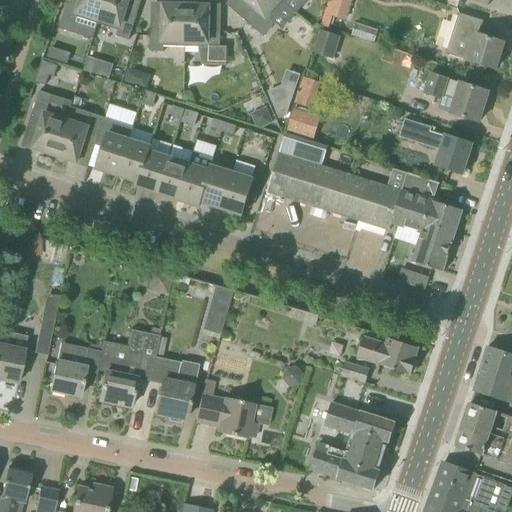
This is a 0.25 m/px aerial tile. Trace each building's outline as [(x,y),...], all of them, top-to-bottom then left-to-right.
[(98,24),(105,0),(68,0),(63,19),(75,23),(77,18),(98,24)] [(105,0),(98,24),(118,31),(117,37),(129,40),(137,17),(125,13),(129,0),(105,0)] [(263,37),(275,24),(270,20),(285,4),(280,0),(245,0),(255,8),(244,20),(263,37)] [(327,0),(320,25),(329,28),(333,18),(339,20),(339,18),(346,20),(351,0),(327,0)] [(164,47),(185,47),(187,6),(163,6),(163,7),(164,7),(164,27),(151,27),(150,52),(164,52),(164,47)] [(210,7),(187,6),(185,47),(199,48),(202,65),(227,66),(227,47),(220,47),(221,29),(209,29),(209,8),(210,8),(210,7)] [(448,50),(446,55),(467,62),(468,61),(496,70),(504,43),(479,35),(483,21),(459,14),(448,50)] [(334,60),(341,37),(321,31),(313,53),(334,60)] [(70,55),(51,49),(49,58),(67,64),(70,55)] [(97,61),(89,59),(85,71),(93,73),(97,61)] [(41,60),(37,80),(50,83),(54,62),(41,60)] [(441,99),(443,96),(456,100),(452,114),(479,123),(489,92),(461,83),(460,84),(447,80),(448,79),(431,73),(425,93),(441,99)] [(303,78),(294,103),(312,109),(321,84),(303,78)] [(287,116),(290,106),(282,87),(268,92),(279,119),(287,116)] [(34,148),(33,149),(56,156),(68,117),(48,110),(52,96),(40,92),(29,125),(41,128),(35,148),(34,148)] [(152,111),(155,101),(157,96),(145,92),(140,107),(152,111)] [(84,142),(95,146),(104,118),(71,107),(68,117),(56,156),(78,163),(78,162),(84,142)] [(170,115),(182,119),(184,111),(172,107),(170,115)] [(266,108),(251,115),(256,127),(263,128),(273,124),(266,108)] [(325,117),(295,108),(286,134),(317,144),(325,117)] [(196,114),(184,111),(182,119),(193,122),(196,114)] [(104,118),(95,146),(103,148),(97,168),(96,167),(96,169),(118,176),(129,141),(134,127),(104,118)] [(223,132),(225,124),(214,120),(211,128),(223,132)] [(472,144),(405,123),(400,137),(441,150),(436,165),(462,175),(463,172),(467,173),(470,161),(467,160),(472,144)] [(225,124),(223,132),(234,135),(237,128),(225,124)] [(280,153),(333,170),(339,151),(317,144),(286,134),(280,153)] [(129,141),(118,176),(138,182),(139,182),(148,153),(150,147),(129,141)] [(199,207),(201,202),(212,167),(214,159),(194,152),(189,166),(178,200),(199,207)] [(139,182),(138,182),(137,185),(136,185),(135,186),(158,193),(168,159),(148,153),(139,182)] [(400,191),(393,189),(333,170),(280,153),(279,153),(267,191),(328,211),(366,223),(389,230),(391,223),(402,192),(400,191)] [(189,166),(168,159),(158,193),(178,200),(189,166)] [(232,174),(212,167),(201,202),(221,209),(232,174)] [(422,233),(453,243),(463,211),(433,201),(439,184),(440,185),(440,183),(406,172),(406,174),(400,191),(402,192),(424,198),(414,231),(422,233)] [(232,174),(221,209),(242,215),(253,181),(232,174)] [(414,231),(424,198),(402,192),(391,223),(414,231)] [(444,272),(453,243),(422,233),(413,262),(444,272)] [(404,268),(398,286),(424,295),(430,276),(404,268)] [(167,297),(172,276),(152,271),(147,292),(167,297)] [(220,334),(233,290),(215,285),(202,328),(220,334)] [(47,358),(55,319),(41,316),(33,355),(47,358)] [(0,381),(17,385),(27,337),(0,331),(0,332),(0,381)] [(149,384),(154,359),(159,338),(159,337),(130,331),(127,348),(103,342),(100,353),(101,353),(100,358),(97,371),(104,373),(98,402),(100,402),(103,406),(110,408),(114,405),(130,409),(136,381),(149,384)] [(415,361),(419,349),(388,339),(386,345),(364,338),(358,359),(410,375),(412,372),(415,373),(418,362),(415,361)] [(49,392),(79,398),(85,372),(96,374),(97,371),(100,358),(101,353),(100,353),(60,345),(49,392)] [(509,402),(511,403),(511,355),(488,348),(474,392),(508,403),(509,402)] [(154,359),(149,384),(161,386),(155,414),(169,417),(169,421),(180,424),(182,420),(185,421),(192,385),(195,368),(181,365),(181,364),(154,359)] [(370,370),(345,363),(341,377),(365,384),(370,370)] [(222,400),(210,398),(200,396),(195,423),(227,430),(226,435),(247,440),(247,437),(254,439),(256,424),(249,423),(253,404),(223,399),(222,400)] [(353,435),(351,441),(384,452),(387,442),(389,443),(395,424),(331,403),(324,425),(353,435)] [(511,417),(470,404),(456,447),(482,456),(483,456),(507,464),(511,462),(511,459),(511,417)] [(378,471),(384,452),(351,441),(347,453),(330,447),(327,446),(319,444),(310,470),(339,480),(373,491),(379,471),(378,471)] [(484,511),(495,482),(443,463),(425,511),(484,511)] [(31,473),(8,468),(0,500),(0,511),(21,511),(23,504),(31,473)] [(72,511),(105,511),(110,490),(93,486),(92,492),(77,489),(72,511)] [(53,511),(58,492),(40,488),(34,511),(53,511)]
